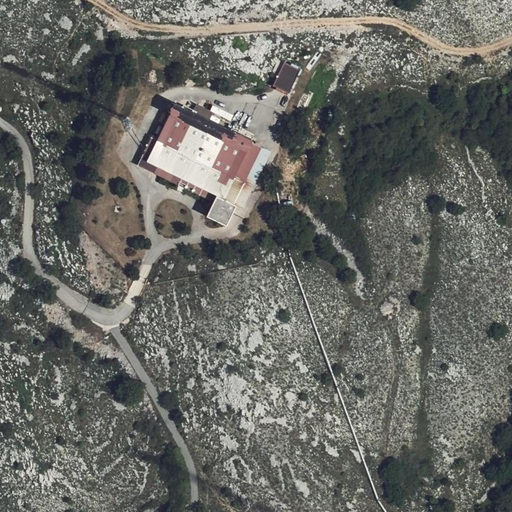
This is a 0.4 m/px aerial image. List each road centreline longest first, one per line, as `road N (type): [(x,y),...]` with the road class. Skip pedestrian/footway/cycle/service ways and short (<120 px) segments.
road 1 (track): [(511,40),(462,54),(391,20),(144,27),(92,0)]
road 2 (unclassified): [(0,124),(26,153),(32,263),(61,292),(111,318),(129,306),(155,248)]
